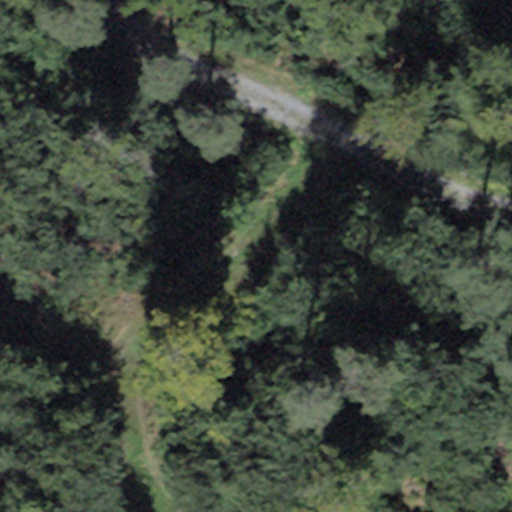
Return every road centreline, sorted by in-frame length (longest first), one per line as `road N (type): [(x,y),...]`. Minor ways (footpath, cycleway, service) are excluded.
road 1 (track): [(171,511),(120,408),(147,346),(352,137)]
road 2 (track): [(97,0),(123,33),(166,61),(251,87),(402,162),(511,205)]
